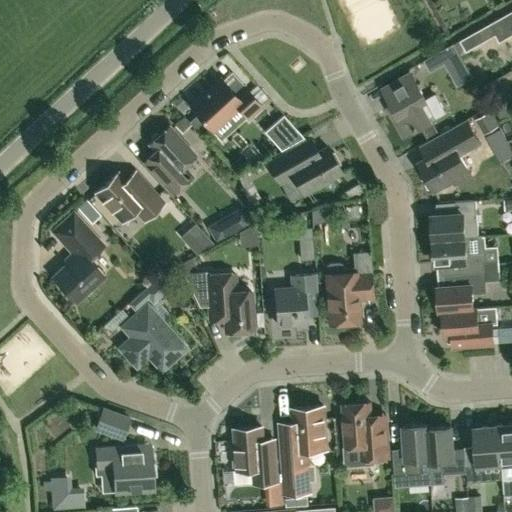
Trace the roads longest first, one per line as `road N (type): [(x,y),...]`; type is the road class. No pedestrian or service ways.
road 1 (residential): [(405,359),(391,181),(328,57),(293,27),(259,22),(213,39),(29,205),(24,218),(26,301),(104,391),(195,423)]
road 2 (unclassified): [(0,164),(180,0)]
road 3 (residential): [(405,359),(257,370),(195,423)]
road 4 (residential): [(511,388),(454,393),(429,386),(405,359)]
